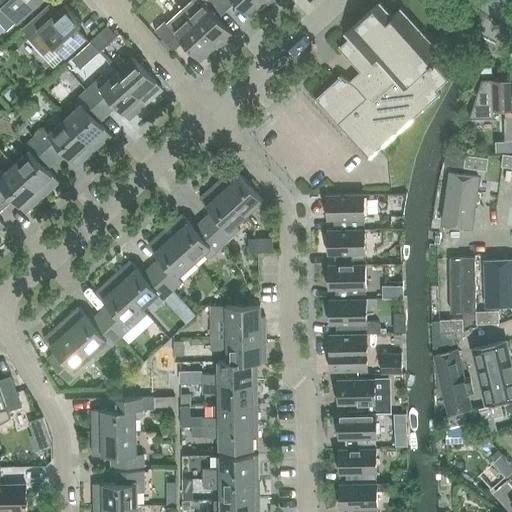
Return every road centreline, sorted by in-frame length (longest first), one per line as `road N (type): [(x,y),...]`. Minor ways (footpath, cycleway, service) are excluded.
road 1 (residential): [(306,511),(305,384),(292,365),(288,218),(308,189),(232,105)]
road 2 (residential): [(0,304),(214,121)]
road 3 (residential): [(0,319),(59,428),(61,511)]
road 4 (residential): [(214,121),(111,0)]
road 5 (residential): [(232,105),(347,0)]
